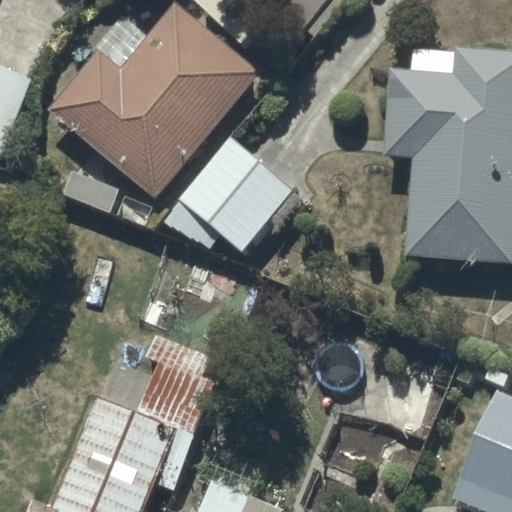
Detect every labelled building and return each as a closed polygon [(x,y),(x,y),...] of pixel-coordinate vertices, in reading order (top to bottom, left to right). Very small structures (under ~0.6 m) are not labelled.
[(350,0),(269,0),(320,39),(350,0)] [(128,20),(55,113),(163,200),(266,73),(181,6),(155,41),(128,20)] [(511,264),(511,51),(462,47),(462,53),(418,50),(417,72),(395,70),(389,159),(417,161),(410,257),(511,264)] [(36,83),(0,67),(0,150),(6,153),(36,83)] [(236,141),(171,222),(214,249),(227,234),(250,253),(299,192),(236,141)] [(143,511),(156,484),(179,494),(235,360),(159,327),(147,356),(163,363),(156,378),(119,362),(80,455),(57,509),(40,501),(34,511),(143,511)] [(511,511),(511,395),(503,392),(461,500),(491,511),(511,511)] [(286,511),(287,511),(219,484),(207,511),(286,511)]
